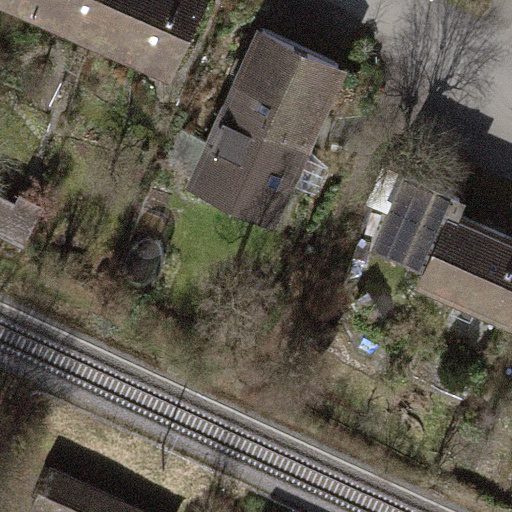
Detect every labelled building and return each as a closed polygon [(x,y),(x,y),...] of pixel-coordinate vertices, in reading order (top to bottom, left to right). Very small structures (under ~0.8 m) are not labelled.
[(45,0),(2,0),(38,16),(45,0)] [(131,0),(45,0),(38,16),(109,48),(131,0)] [(212,0),(131,0),(109,48),(175,79),(212,0)] [(264,24),(242,73),(333,114),(355,65),(264,24)] [(242,73),(192,185),(283,225),(333,114),(242,73)] [(511,323),(511,234),(459,211),(467,194),(417,172),(388,238),(437,260),(426,286),(511,324),(511,323)] [(162,511),(55,467),(36,511),(162,511)]
